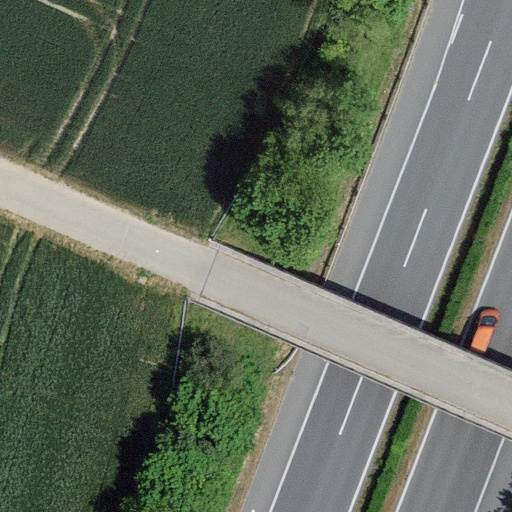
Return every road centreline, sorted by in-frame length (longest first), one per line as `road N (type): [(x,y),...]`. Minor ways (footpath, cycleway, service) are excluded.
road 1 (track): [(511,405),(0,182)]
road 2 (motorway): [(507,0),(310,511)]
road 3 (motorway): [(436,511),(511,313)]
